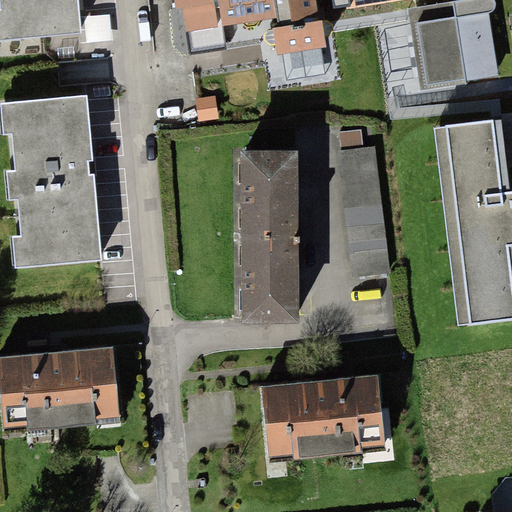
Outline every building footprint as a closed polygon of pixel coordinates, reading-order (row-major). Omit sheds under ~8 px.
[(0,0),(1,9),(0,8),(0,40),(81,32),(77,0),(0,0)] [(174,0),(176,8),(182,7),(189,53),(225,48),(221,24),(278,15),(275,0),(174,0)] [(275,0),(278,15),(280,28),(272,29),(277,54),(325,46),(321,21),(319,21),(315,0),(331,0),(333,8),(344,6),(345,10),(407,0),(275,0)] [(457,0),(457,1),(409,9),(422,88),(497,76),(487,12),(493,9),(495,3),(492,0),(457,0)] [(84,96),(0,103),(0,112),(2,132),(11,131),(14,168),(3,169),(5,198),(17,197),(20,233),(11,234),(14,265),(100,256),(94,192),(89,192),(88,179),(92,179),(84,96)] [(501,121),(435,129),(459,326),(511,319),(511,192),(510,192),(507,167),(511,166),(511,112),(500,113),(501,121)] [(341,161),(360,159),(359,144),(340,146),(341,161)] [(360,159),(341,161),(353,277),(386,274),(374,157),(360,159)] [(300,160),(238,160),(239,310),(301,309),(300,160)] [(116,361),(4,369),(9,439),(121,431),(116,361)] [(381,385),(265,395),(271,466),(388,456),(381,385)]
